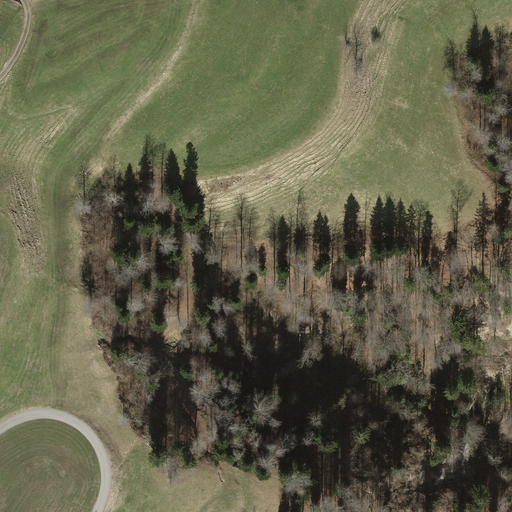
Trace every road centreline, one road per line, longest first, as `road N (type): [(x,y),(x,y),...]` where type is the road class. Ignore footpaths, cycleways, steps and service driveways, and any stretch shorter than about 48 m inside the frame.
road 1 (track): [(243,511),(240,474),(208,445),(155,345),(158,334),(184,320),(192,246),(249,228)]
road 2 (unclassified): [(0,432),(23,417),(77,420),(104,459),(96,511)]
